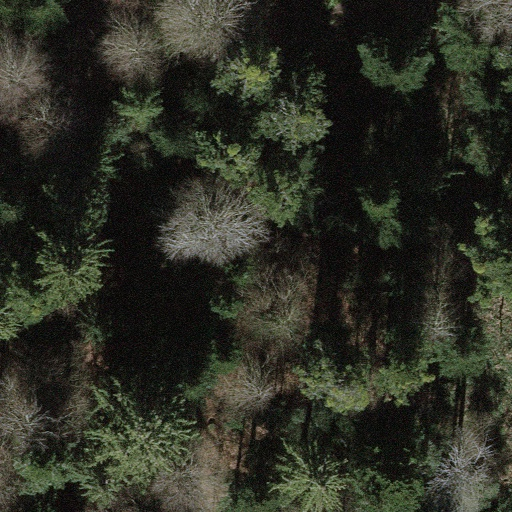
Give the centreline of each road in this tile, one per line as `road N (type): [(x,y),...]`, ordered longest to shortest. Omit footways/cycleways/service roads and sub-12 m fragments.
road 1 (track): [(0,113),(45,92),(292,33),(376,0)]
road 2 (track): [(45,92),(138,0)]
